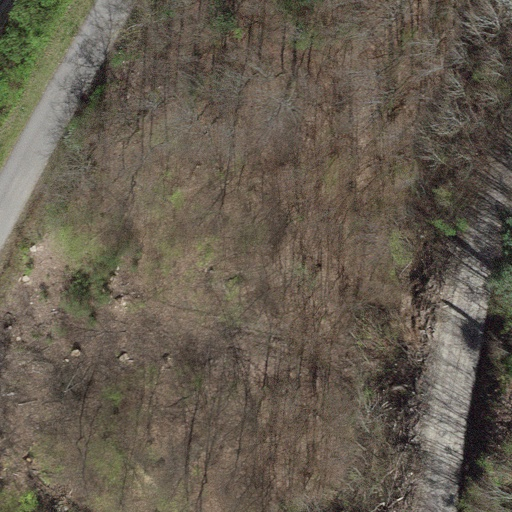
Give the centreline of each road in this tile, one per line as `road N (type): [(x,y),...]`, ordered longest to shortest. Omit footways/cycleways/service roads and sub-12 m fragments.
road 1 (track): [(437,511),(468,303),(511,169)]
road 2 (track): [(0,209),(122,0)]
